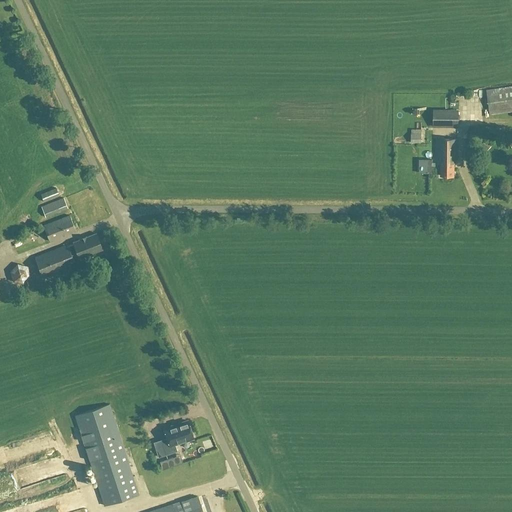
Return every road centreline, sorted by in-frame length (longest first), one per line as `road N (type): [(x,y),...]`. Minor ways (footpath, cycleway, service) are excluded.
road 1 (unclassified): [(511,213),(217,209),(117,217)]
road 2 (unclassified): [(253,511),(117,217)]
road 3 (unclassified): [(117,217),(16,0)]
